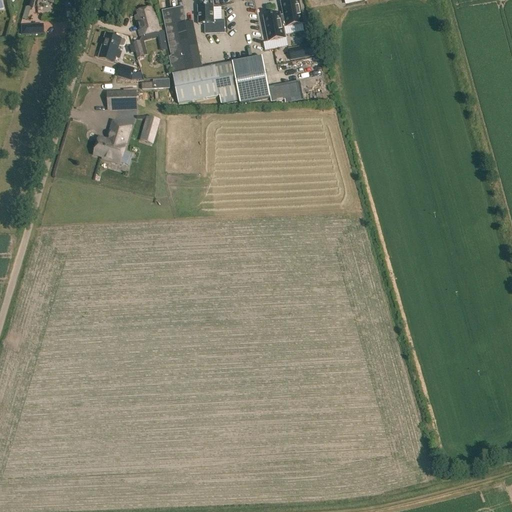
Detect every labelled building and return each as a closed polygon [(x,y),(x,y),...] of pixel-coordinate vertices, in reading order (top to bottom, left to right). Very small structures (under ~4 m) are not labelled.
[(27,0),(22,18),(24,18),(27,19),(30,9),(32,10),(34,0),(27,0)] [(300,11),(298,0),(296,0),(295,0),(292,0),(291,0),(290,2),(282,3),(285,16),(280,17),(280,15),(264,18),(269,43),(286,39),(284,29),(303,25),(302,21),(303,21),(301,11),(300,11)] [(179,106),(220,98),(221,106),(240,102),(241,104),(271,98),(262,58),(203,71),(193,23),(186,24),(185,20),(186,20),(184,7),(163,11),(171,57),(170,57),(179,106)] [(204,25),(205,35),(223,34),(222,22),(214,22),(213,7),(199,7),(199,25),(204,25)] [(154,14),(152,14),(151,10),(134,14),(141,38),(160,33),(157,20),(155,20),(154,14)] [(42,26),(21,27),(22,36),(43,35),(42,26)] [(99,59),(114,64),(115,58),(119,59),(121,53),(117,52),(121,40),(106,36),(99,59)] [(144,56),(140,42),(133,44),(136,58),(144,56)] [(314,46),(302,48),(289,51),(291,61),(304,59),(317,57),(314,46)] [(277,100),(292,100),(291,86),(298,86),(297,79),(305,79),(305,82),(314,81),(314,74),(306,74),(306,70),(293,71),(293,66),(285,66),(285,65),(275,65),(276,78),(289,78),(289,85),(281,85),(282,92),(277,92),(277,100)] [(117,79),(131,83),(135,71),(121,67),(117,79)] [(169,89),(169,81),(157,81),(157,90),(169,89)] [(108,96),(108,111),(137,110),(136,95),(108,96)] [(147,118),(143,143),(155,146),(160,121),(147,118)] [(103,160),(120,165),(125,148),(124,147),(127,138),(130,128),(113,123),(111,133),(114,134),(112,141),(109,143),(100,140),(95,155),(104,158),(103,160)]
